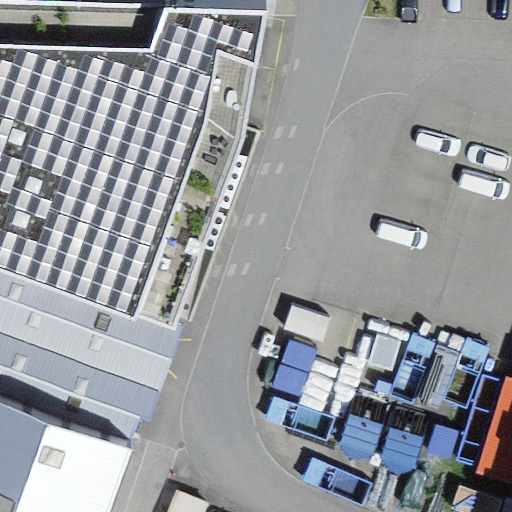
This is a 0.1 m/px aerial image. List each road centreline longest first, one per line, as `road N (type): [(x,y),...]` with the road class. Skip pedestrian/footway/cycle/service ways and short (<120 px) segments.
road 1 (residential): [(279,511),(249,493),(210,404),(336,0)]
road 2 (unknown): [(321,49),(511,59)]
